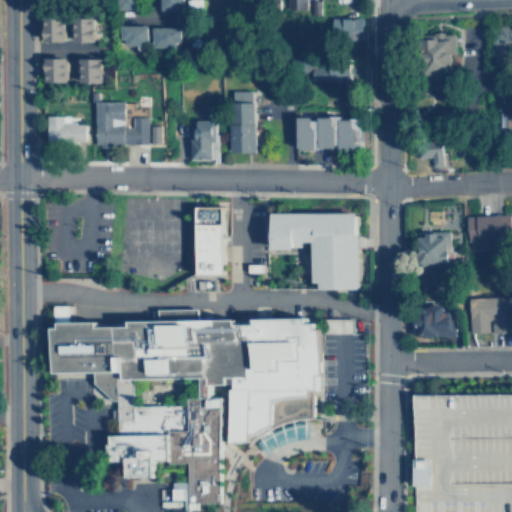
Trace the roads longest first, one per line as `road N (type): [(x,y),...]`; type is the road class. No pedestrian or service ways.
road 1 (residential): [(511,180),(385,186),(0,175)]
road 2 (tertiary): [(382,511),(383,4)]
road 3 (primary): [(20,460),(15,0)]
road 4 (residential): [(511,358),(384,358)]
